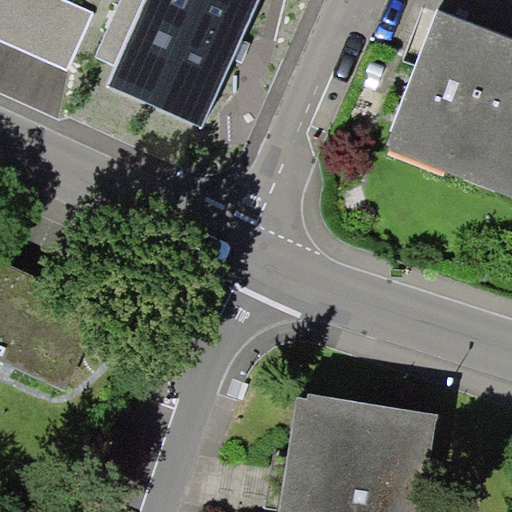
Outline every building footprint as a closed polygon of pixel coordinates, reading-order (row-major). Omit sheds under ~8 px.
[(84,26),(23,0),(0,0),(0,51),(61,78),(84,26)] [(251,0),(145,0),(104,95),(194,134),(251,0)] [(511,54),(430,22),(384,139),(511,189),(511,54)] [(0,371),(56,397),(73,358),(92,367),(109,331),(0,280),(0,371)] [(414,511),(428,427),(305,408),(295,467),(280,465),(275,496),(272,511),(414,511)]
